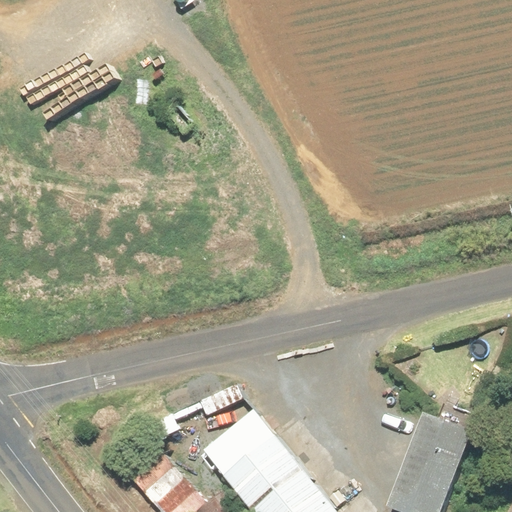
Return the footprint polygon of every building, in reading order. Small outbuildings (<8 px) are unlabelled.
[(249,402),(242,387),(205,406),(212,421),(249,402)] [(190,436),(177,414),(156,427),(169,448),(190,436)] [(338,511),(258,414),(209,455),(255,511),(338,511)] [(452,511),(479,438),(431,420),(397,511),(452,511)] [(191,481),(168,460),(145,485),(168,506),(191,481)] [(175,511),(243,511),(226,490),(217,497),(205,481),(172,508),(175,511)]
